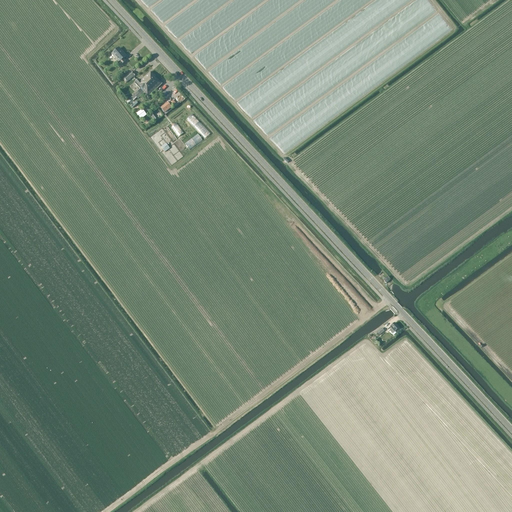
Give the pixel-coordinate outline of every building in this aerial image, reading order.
[(119,62),(118,63),(120,66),(126,61),(124,59),(126,57),(118,49),(112,54),(119,62)] [(135,76),(132,72),(124,79),(127,83),(135,76)] [(136,85),(140,90),(137,92),(141,96),(144,93),(148,97),(162,84),(151,72),(140,82),(139,80),(134,83),(136,85)] [(167,103),(161,108),(164,113),(171,108),(167,103)] [(142,110),(137,114),(141,120),(147,116),(142,110)] [(166,144),(161,147),(165,152),(170,148),(166,144)] [(172,163),(177,160),(170,149),(165,153),(172,163)] [(392,330),(390,332),(392,334),(394,333),(399,329),(395,324),(390,328),(392,330)]
